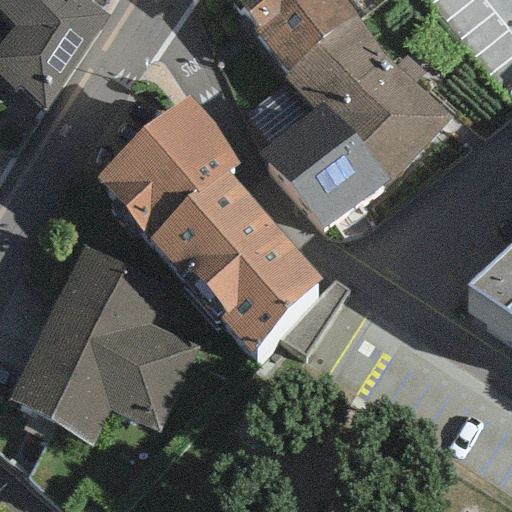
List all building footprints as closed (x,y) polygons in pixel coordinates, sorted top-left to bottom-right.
[(71,0),(0,0),(0,12),(15,27),(0,44),(0,79),(14,93),(18,88),(47,112),(110,17),(87,0),(77,0),(75,3),(71,0)] [(235,0),(248,15),(266,0),(235,0)] [(266,0),(248,15),(262,32),(258,35),(287,72),(356,17),(343,0),(266,0)] [(395,68),(356,17),(287,72),(282,75),(314,110),(322,103),(386,178),(391,182),(451,120),(413,84),(423,74),(406,58),(395,68)] [(188,98),(98,178),(149,242),(226,172),(240,161),(188,98)] [(314,110),(259,156),(323,231),(386,178),(322,103),(314,110)] [(323,279),(226,172),(149,242),(183,280),(178,284),(215,324),(219,320),(249,353),(323,279)] [(511,316),(511,242),(467,284),(511,316)] [(167,285),(83,246),(8,403),(94,444),(109,411),(157,434),(198,347),(149,324),(167,285)] [(334,281),(278,341),(305,358),(349,292),(334,281)]
